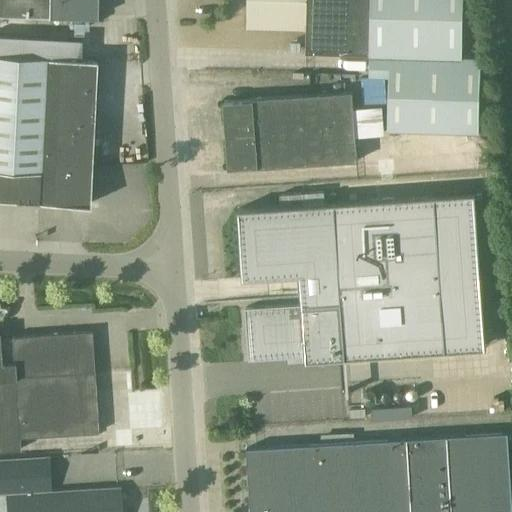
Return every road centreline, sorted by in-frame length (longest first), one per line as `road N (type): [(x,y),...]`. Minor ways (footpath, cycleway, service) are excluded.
road 1 (unclassified): [(174,273),(154,0)]
road 2 (unclassified): [(189,511),(174,273)]
road 3 (unclassified): [(174,273),(0,263)]
